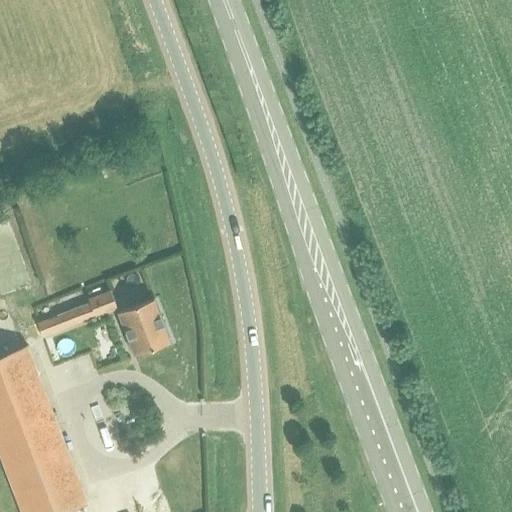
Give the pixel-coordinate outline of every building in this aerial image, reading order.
[(136,149),(114,157),(121,177),(143,169),(136,149)] [(120,306),(113,287),(90,295),(92,299),(97,314),(120,306)] [(137,355),(172,342),(156,297),(120,310),(137,355)] [(58,312),(39,319),(44,334),(84,319),(97,314),(92,299),(79,304),(58,312)] [(75,337),(57,345),(65,364),(83,357),(75,337)] [(28,345),(0,355),(0,456),(21,511),(59,511),(88,501),(28,345)]
